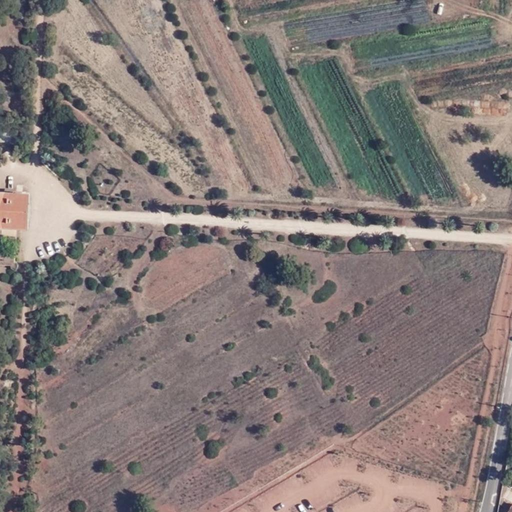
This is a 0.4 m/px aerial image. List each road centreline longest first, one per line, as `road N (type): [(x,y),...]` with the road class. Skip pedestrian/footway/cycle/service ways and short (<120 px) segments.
road 1 (track): [(44,0),(46,214),(27,285),(16,511)]
road 2 (tertiary): [(511,380),(488,511)]
